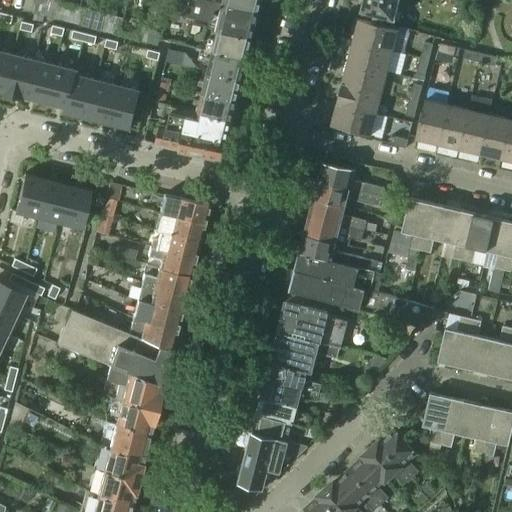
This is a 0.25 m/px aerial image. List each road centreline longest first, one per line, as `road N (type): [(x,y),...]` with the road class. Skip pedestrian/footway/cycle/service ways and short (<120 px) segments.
road 1 (residential): [(185,511),(263,190)]
road 2 (residential): [(263,190),(6,126)]
road 3 (residential): [(270,504),(410,368),(429,328)]
road 4 (residential): [(511,189),(280,128)]
road 5 (residential): [(280,128),(313,0)]
